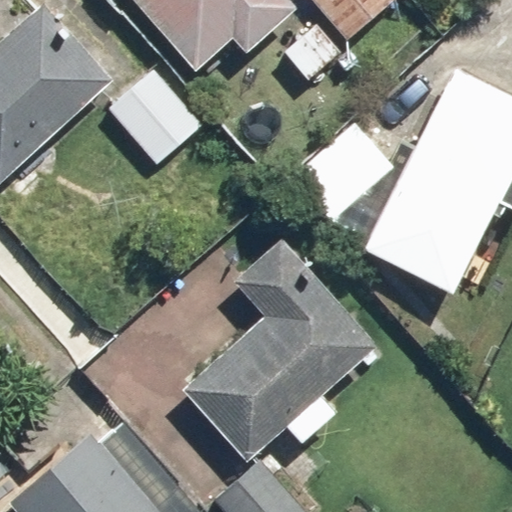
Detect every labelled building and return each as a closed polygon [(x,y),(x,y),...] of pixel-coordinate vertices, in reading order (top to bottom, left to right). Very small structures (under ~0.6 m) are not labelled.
[(43,0),(0,37),(0,179),(124,72),(61,0),(43,0)] [(148,0),(206,66),(241,36),(248,43),(297,0),(148,0)] [(404,0),(320,0),(353,41),(405,0),(404,0)] [(347,49),(321,18),(284,49),(311,80),(347,49)] [(504,199),(511,202),(511,79),(459,56),(374,245),(464,285),(504,199)] [(206,121),(157,65),(111,105),(159,161),(206,121)] [(396,162),(358,118),(297,169),(334,214),(396,162)] [(273,306),(184,383),(248,457),(295,417),(310,435),(346,404),(333,388),(388,341),(292,230),(243,272),(273,306)] [(33,511),(219,511),(122,398),(15,490),(33,511)] [(316,511),(264,451),(218,491),(235,511),(316,511)]
